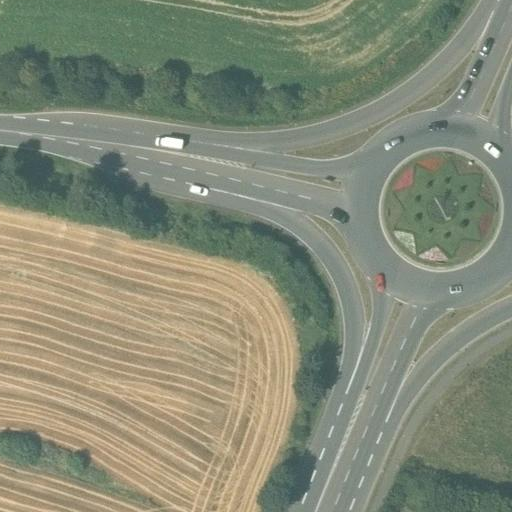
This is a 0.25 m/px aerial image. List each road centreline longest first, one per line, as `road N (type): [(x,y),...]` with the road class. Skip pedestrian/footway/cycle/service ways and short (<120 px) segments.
road 1 (primary): [(16,131),(141,179),(278,215),(328,256),(346,289),(353,340),(292,511)]
road 2 (primary): [(490,0),(471,34),(424,82),(366,118),(304,138),(248,142),(66,116),(16,131)]
road 3 (primary): [(369,172),(125,137),(76,142)]
road 4 (primary): [(76,142),(359,212)]
road 5 (primary): [(354,511),(423,372),(511,307)]
road 6 (primary): [(393,276),(308,511)]
road 7 (primary): [(332,511),(427,291)]
road 8 (secondary): [(511,6),(450,130)]
